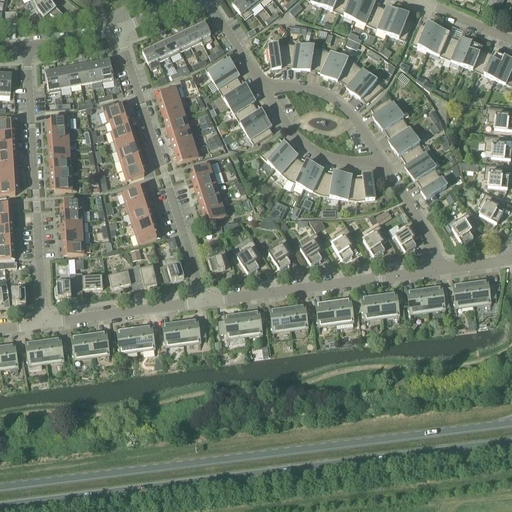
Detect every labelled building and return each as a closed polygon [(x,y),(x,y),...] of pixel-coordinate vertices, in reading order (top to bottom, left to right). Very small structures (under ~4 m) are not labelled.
[(27,0),(23,2),(24,6),(30,3),(34,12),(50,3),(48,0),(27,0)] [(252,17),(239,0),(231,7),(245,23),(252,17)] [(254,0),(238,0),(239,0),(252,17),(253,16),(250,14),(259,6),(254,0)] [(304,0),(304,2),(321,9),(324,0),(304,0)] [(324,0),(321,9),(337,16),(344,0),(324,0)] [(344,0),(337,16),(354,23),(364,0),(362,0),(344,0)] [(364,0),(354,23),(371,30),(379,10),(374,8),(375,5),(364,0)] [(488,0),(489,0),(483,13),(495,19),(504,0),(488,0)] [(34,12),(28,15),(31,18),(36,15),(41,23),(49,16),(50,17),(51,18),(52,19),(54,19),(55,19),(56,19),(58,19),(59,19),(60,18),(61,17),(62,18),(62,17),(55,10),(50,3),(34,12)] [(293,10),(288,14),(293,19),(297,15),(293,10)] [(379,10),(371,30),(387,37),(397,14),(386,10),(385,12),(379,10)] [(397,14),(387,37),(404,45),(413,24),(407,22),(408,19),(397,14)] [(203,25),(194,29),(203,48),(212,44),(203,25)] [(411,47),(428,55),(437,32),(426,27),(425,29),(419,27),(411,47)] [(291,28),(291,29),(290,36),(298,37),(299,29),(291,28)] [(194,29),(183,34),(191,50),(201,45),(203,48),(194,29)] [(281,29),(277,33),(282,38),(286,34),(281,29)] [(253,31),(247,35),(249,40),(255,36),(253,31)] [(437,32),(428,55),(444,62),(453,41),(447,39),(448,36),(437,32)] [(183,34),(172,39),(180,55),(191,50),(183,34)] [(172,39),(161,44),(169,60),(180,55),(172,39)] [(453,41),(444,62),(461,69),(471,46),(460,41),(459,44),(453,41)] [(359,47),(348,42),(345,48),(357,53),(359,47)] [(161,44),(150,49),(160,69),(160,68),(158,65),(169,60),(161,44)] [(471,46),(461,69),(477,76),(486,55),(481,53),(482,50),(471,46)] [(280,70),(286,70),(286,47),(267,49),(271,74),(280,73),(280,70)] [(286,47),(286,70),(291,70),(291,73),(300,74),(304,49),(286,47)] [(160,69),(150,49),(141,54),(151,73),(160,69)] [(304,49),(300,74),(309,75),(310,73),(315,74),(322,52),(304,49)] [(218,60),(224,56),(221,51),(215,55),(218,60)] [(322,52),(315,74),(321,76),(319,78),(328,82),(338,59),(322,52)] [(368,52),(365,58),(369,60),(371,61),(374,56),(372,55),(368,52)] [(486,55),(477,76),(494,83),(504,60),(493,55),(491,57),(486,55)] [(338,59),(328,82),(336,86),(338,84),(342,87),(355,67),(338,59)] [(204,72),(213,85),(234,71),(229,63),(226,65),(223,60),(204,72)] [(511,63),(504,60),(494,83),(511,90),(511,87),(511,63)] [(109,63),(98,65),(102,86),(113,84),(109,63)] [(98,65),(88,67),(91,86),(101,84),(102,86),(98,65)] [(88,67),(77,69),(81,88),(91,86),(88,67)] [(355,67),(342,87),(347,90),(345,92),(352,98),(369,79),(355,67)] [(77,69),(66,71),(70,90),(81,88),(77,69)] [(66,71),(56,73),(60,94),(60,92),(70,90),(66,71)] [(234,71),(213,85),(221,97),(239,85),(236,81),(239,79),(234,71)] [(60,94),(56,73),(45,75),(49,96),(60,94)] [(0,77),(0,78),(0,98),(10,99),(11,77),(0,77)] [(369,79),(352,98),(359,104),(361,102),(365,106),(383,91),(369,79)] [(155,98),(159,108),(181,101),(177,91),(181,90),(179,84),(160,90),(162,95),(155,98)] [(239,85),(221,97),(229,110),(250,97),(245,89),(242,90),(239,85)] [(441,95),(439,101),(445,104),(447,98),(441,95)] [(250,97),(229,110),(237,123),(255,111),(252,106),(255,104),(250,97)] [(181,101),(159,108),(162,118),(184,111),(181,111),(179,102),(181,102),(181,101)] [(371,119),(376,127),(397,114),(389,101),(370,113),(373,118),(371,119)] [(102,108),(104,114),(103,114),(107,125),(128,118),(125,107),(115,111),(113,105),(102,108)] [(508,113),(491,111),(486,110),(485,117),(487,118),(487,125),(494,126),(493,133),(511,136),(511,134),(511,124),(507,124),(508,119),(507,119),(508,113)] [(184,111),(162,118),(165,128),(187,121),(184,111)] [(255,111),(237,123),(245,135),(266,122),(261,114),(258,116),(255,111)] [(428,116),(434,126),(439,122),(434,113),(428,116)] [(397,114),(376,127),(381,135),(384,134),(387,138),(405,127),(397,114)] [(46,122),(47,133),(70,132),(69,121),(66,121),(66,116),(54,116),(54,122),(46,122)] [(128,118),(107,125),(109,125),(112,134),(110,134),(110,135),(132,128),(128,118)] [(0,136),(15,135),(14,124),(6,125),(6,119),(0,119),(0,136)] [(187,121),(165,128),(168,137),(190,130),(188,131),(185,122),(187,121)] [(266,122),(245,135),(253,148),(272,136),(268,131),(271,130),(266,122)] [(435,126),(439,134),(443,131),(439,123),(435,126)] [(405,127),(387,138),(390,143),(387,145),(392,153),(413,139),(405,127)] [(132,128),(110,135),(113,145),(135,137),(132,128)] [(190,130),(168,137),(171,147),(193,140),(190,130)] [(70,132),(47,133),(48,144),(70,142),(70,132)] [(15,135),(0,136),(0,146),(16,145),(15,135)] [(135,137),(113,145),(116,154),(138,147),(135,137)] [(413,139),(392,153),(397,160),(400,159),(403,164),(421,152),(413,139)] [(509,164),(510,153),(504,153),(504,148),(505,141),(483,139),(482,146),(484,146),(483,154),(491,155),(490,162),(509,164)] [(193,140),(171,147),(175,157),(196,150),(193,140)] [(70,142),(48,144),(48,154),(69,152),(68,143),(70,143),(70,142)] [(260,159),(273,171),(290,152),(283,146),(281,148),(277,144),(260,159)] [(16,145),(0,146),(0,156),(16,156),(16,145)] [(237,145),(230,146),(231,154),(239,153),(237,145)] [(138,147),(116,154),(119,164),(141,157),(138,147)] [(421,152),(403,164),(406,169),(403,170),(408,178),(429,165),(429,164),(435,160),(427,148),(421,152)] [(196,150),(175,157),(176,161),(181,161),(183,166),(200,160),(196,150)] [(69,152),(48,154),(49,164),(72,162),(69,162),(69,152)] [(290,152),(273,171),(287,183),(300,164),(295,161),(297,159),(290,152)] [(16,156),(0,156),(0,166),(17,166),(16,156)] [(141,157),(119,164),(122,174),(144,167),(141,157)] [(72,162),(49,164),(49,174),(72,173),(72,162)] [(300,164),(287,183),(284,189),(290,192),(292,192),(294,187),(304,191),(314,168),(306,164),(305,167),(300,164)] [(429,165),(408,178),(413,186),(416,184),(419,189),(437,177),(429,165)] [(458,165),(461,173),(467,173),(468,166),(458,165)] [(17,166),(0,166),(0,177),(17,176),(17,166)] [(144,167),(122,174),(126,184),(143,179),(142,174),(146,171),(144,167)] [(190,180),(192,185),(214,177),(210,167),(193,172),(195,177),(190,180)] [(458,172),(456,167),(450,171),(453,176),(458,172)] [(314,168),(304,191),(320,199),(327,176),(321,175),(323,172),(314,168)] [(506,193),(507,182),(501,181),(501,176),(502,170),(484,168),(483,183),(487,183),(487,191),(506,193)] [(72,173),(49,174),(50,184),(73,183),(72,173)] [(327,176),(320,199),(338,202),(342,177),(333,175),(332,178),(327,176)] [(17,176),(0,177),(0,187),(18,186),(17,176)] [(214,177),(192,185),(195,195),(217,188),(214,177)] [(342,177),(338,202),(356,204),(356,181),(351,181),(351,178),(342,177)] [(356,181),(356,204),(374,202),(371,177),(361,178),(362,181),(356,181)] [(437,177),(419,189),(422,194),(419,195),(425,204),(446,190),(437,177)] [(73,183),(50,184),(50,189),(55,190),(56,195),(74,194),(73,183)] [(18,186),(0,187),(0,198),(14,198),(14,192),(18,191),(18,186)] [(217,188),(195,195),(199,205),(220,198),(217,188)] [(121,196),(124,206),(146,199),(145,195),(140,195),(138,190),(121,196)] [(456,201),(452,194),(446,198),(450,205),(456,201)] [(497,210),(500,205),(484,196),(477,210),(482,212),(478,219),(495,228),(500,218),(495,215),(497,211),(497,210)] [(220,198),(199,205),(202,215),(224,208),(220,198)] [(146,199),(124,206),(128,217),(150,210),(146,199)] [(60,211),(60,216),(83,214),(82,203),(64,204),(64,209),(60,211)] [(0,207),(0,218),(12,218),(12,213),(7,213),(7,207),(0,207)] [(224,208),(202,215),(205,226),(227,219),(224,208)] [(257,210),(260,216),(265,213),(262,208),(257,210)] [(296,219),(300,212),(295,209),(290,219),(296,219)] [(150,210),(128,217),(131,227),(153,220),(150,210)] [(83,214),(60,216),(61,226),(83,225),(83,214)] [(386,224),(381,216),(375,220),(380,228),(386,224)] [(471,234),(476,231),(467,216),(454,224),(457,228),(450,232),(461,248),(470,242),(467,237),(471,234)] [(12,218),(0,218),(0,229),(13,229),(12,218)] [(376,225),(373,219),(372,218),(370,219),(368,221),(372,228),(376,225)] [(153,220),(131,227),(134,237),(156,230),(153,220)] [(389,233),(393,240),(404,256),(413,250),(410,245),(414,242),(419,238),(410,224),(398,231),(397,228),(389,233)] [(83,225),(61,226),(61,237),(84,236),(83,225)] [(278,229),(282,235),(287,231),(283,226),(278,229)] [(382,246),(388,242),(378,228),(366,236),(368,240),(362,244),(372,260),(381,254),(378,249),(382,246)] [(13,229),(0,229),(0,240),(13,240),(13,229)] [(156,230),(134,237),(138,248),(160,241),(156,230)] [(351,250),(356,247),(346,230),(333,238),(337,244),(331,248),(341,264),(350,258),(347,253),(351,251),(351,250)] [(84,236),(61,237),(62,248),(85,246),(84,236)] [(319,255),(325,251),(316,236),(303,244),(305,249),(299,252),(309,269),(318,263),(315,258),(320,255),(319,255)] [(13,240),(0,240),(0,251),(14,251),(13,240)] [(288,259),(293,255),(284,241),(271,249),(274,253),(268,257),(278,273),(287,267),(284,262),(288,259)] [(256,263),(262,260),(251,243),(239,251),(242,257),(236,261),(246,277),(256,271),(252,266),(257,263),(256,263)] [(85,246),(62,248),(63,259),(85,258),(85,246)] [(14,251),(0,251),(0,265),(4,266),(12,265),(11,262),(15,262),(14,251)] [(212,278),(230,272),(225,253),(206,259),(212,278)] [(126,255),(122,260),(127,264),(131,259),(126,255)] [(165,287),(183,281),(176,259),(164,263),(165,269),(160,271),(165,287)] [(83,263),(75,263),(76,272),(83,272),(83,263)] [(139,268),(132,270),(135,280),(141,279),(143,291),(157,288),(156,286),(161,285),(160,279),(155,280),(152,269),(140,272),(139,268)] [(135,280),(132,270),(126,271),(127,275),(108,279),(111,292),(130,288),(129,281),(135,280)] [(75,276),(76,287),(82,287),(82,293),(102,292),(101,279),(82,280),(81,276),(75,276)] [(77,300),(76,287),(70,287),(69,281),(56,282),(57,301),(77,300)] [(475,284),(469,285),(472,308),(489,306),(489,301),(495,300),(494,288),(487,289),(486,284),(476,286),(475,284)] [(452,290),(448,290),(449,299),(453,298),(455,310),(472,308),(469,285),(463,286),(463,287),(452,289),(452,290)] [(12,308),(25,307),(24,288),(11,289),(12,308)] [(430,290),(423,291),(426,314),(444,312),(443,311),(449,310),(447,302),(443,302),(441,290),(430,292),(430,290)] [(426,314),(423,291),(417,292),(417,294),(406,295),(409,316),(426,314)] [(372,300),(355,302),(357,315),(362,314),(364,322),(381,320),(378,297),(371,298),(372,300)] [(384,297),(378,297),(381,320),(398,318),(396,306),(401,305),(400,297),(395,297),(384,298),(384,297)] [(338,303),(332,303),(335,326),(352,324),(351,316),(357,315),(355,302),(339,304),(338,303)] [(335,326),(332,303),(326,304),(326,306),(315,308),(318,329),(335,326)] [(293,309),(286,310),(290,332),(307,330),(304,309),(293,310),(293,309)] [(290,332),(286,310),(280,310),(280,312),(269,314),(272,335),(290,332)] [(247,315),(241,316),(244,339),(261,336),(259,324),(264,324),(263,315),(258,316),(258,315),(247,317),(247,315)] [(244,339),(241,316),(234,317),(235,318),(224,320),(224,324),(218,325),(219,337),(226,337),(227,341),(244,339)] [(185,323),(179,324),(182,347),(199,345),(199,340),(205,339),(204,327),(197,328),(197,323),(186,325),(185,323)] [(179,324),(173,325),(173,327),(162,328),(165,349),(182,347),(179,324)] [(140,329),(133,330),(137,353),(154,351),(151,330),(140,331),(140,329)] [(137,353),(133,330),(127,331),(127,333),(116,334),(119,355),(137,353)] [(71,340),(74,362),(91,359),(88,336),(82,337),(82,339),(71,340)] [(94,336),(88,336),(91,359),(108,357),(105,336),(94,337),(94,336)] [(48,342),(42,343),(45,365),(63,363),(60,342),(49,343),(48,342)] [(45,365),(42,343),(36,344),(36,345),(25,347),(29,374),(40,372),(40,366),(45,365)] [(3,348),(0,348),(0,371),(17,369),(14,348),(3,350),(3,348)]
